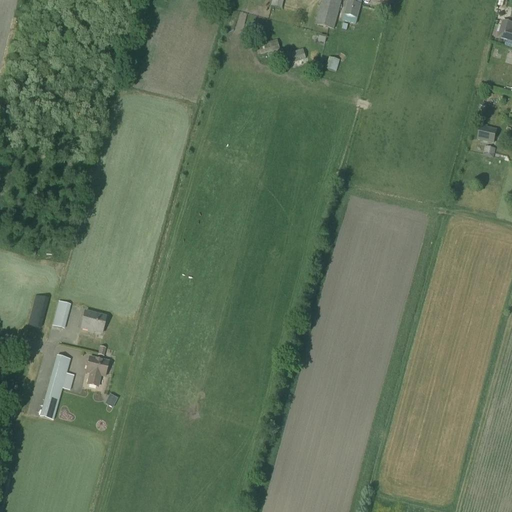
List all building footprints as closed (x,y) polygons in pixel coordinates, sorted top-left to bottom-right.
[(281,9),(283,0),(272,0),(271,6),(281,9)] [(334,30),(342,1),(337,0),(322,0),(315,26),(334,30)] [(355,25),(361,5),(348,2),(342,22),(355,25)] [(511,23),(502,21),(497,39),(511,43),(511,23)] [(325,44),(327,37),(320,35),(318,42),(325,44)] [(261,56),(280,50),(277,40),(258,46),(261,56)] [(511,52),(496,48),(494,55),(511,59),(511,52)] [(291,65),(306,60),(303,50),(287,54),(289,60),(286,62),(286,65),(290,64),(291,65)] [(336,72),(340,61),(329,58),(326,69),(336,72)] [(486,128),(486,127),(480,125),(477,138),(493,142),(496,131),(486,128)] [(493,158),(495,149),(485,147),(483,156),(493,158)] [(27,326),(40,329),(47,300),(35,297),(27,326)] [(69,305),(58,303),(52,327),(63,329),(69,305)] [(105,318),(85,313),(80,329),(101,334),(105,318)] [(53,422),(53,421),(70,361),(57,357),(40,418),(53,422)] [(100,377),(104,378),(108,363),(89,359),(85,373),(90,374),(87,386),(97,388),(100,377)] [(2,389),(0,401),(0,403),(12,406),(14,392),(2,389)] [(112,396),(107,406),(112,409),(117,399),(112,396)]
